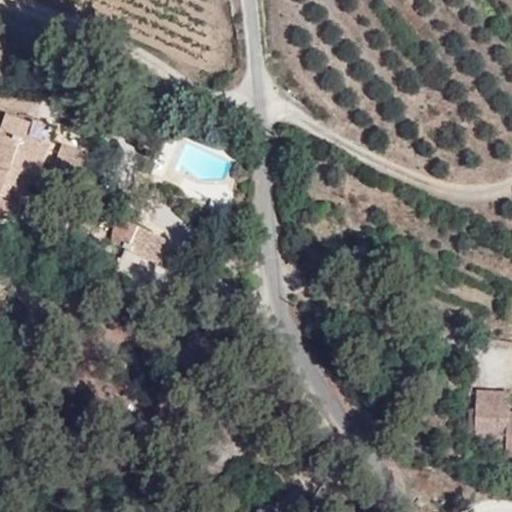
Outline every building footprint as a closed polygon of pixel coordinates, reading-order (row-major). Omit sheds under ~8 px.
[(38,179),(55,127),(16,113),(14,122),(1,117),(0,118),(0,218),(13,222),(26,187),(19,185),(23,174),(38,179)] [(231,156),(180,135),(176,146),(227,166),(231,156)] [(87,152),(58,142),(48,172),(76,182),(87,152)] [(111,241),(120,215),(93,204),(85,231),(111,241)] [(136,250),(144,225),(120,215),(111,241),(136,250)] [(511,400),(508,400),(508,383),(475,380),(473,433),(502,435),(511,439),(511,400)]
